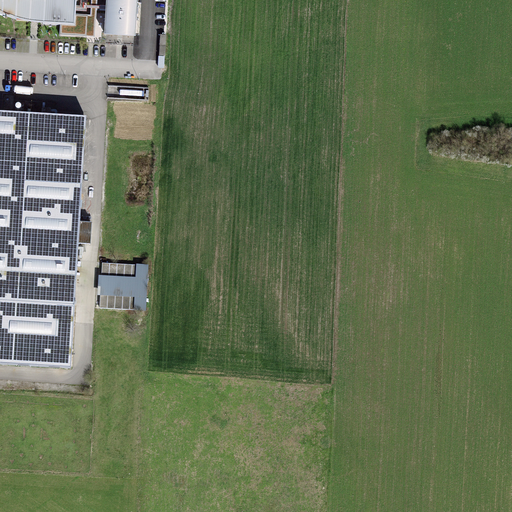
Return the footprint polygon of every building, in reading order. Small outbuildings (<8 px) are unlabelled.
[(0,0),(0,11),(8,15),(27,20),(41,22),(61,24),(74,25),(75,0),(0,0)] [(75,0),(74,25),(61,24),(61,34),(94,36),(95,9),(105,10),(106,6),(96,6),(96,0),(75,0)] [(137,0),(106,0),(106,6),(105,10),(104,34),(135,36),(137,0)] [(0,364),(71,368),(85,114),(0,109),(0,364)] [(148,267),(100,262),(96,310),(144,315),(148,267)]
